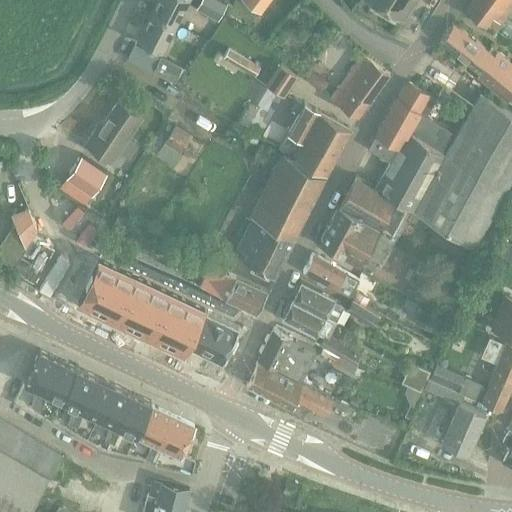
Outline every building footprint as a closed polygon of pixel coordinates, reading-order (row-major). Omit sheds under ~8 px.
[(158,0),(152,12),(175,24),(187,0),(158,0)] [(234,5),(228,2),(227,3),(220,0),(199,0),(197,6),(223,20),(234,5)] [(246,0),(262,11),(269,0),(246,0)] [(370,0),(402,19),(413,0),(370,0)] [(511,0),(472,0),(466,9),(465,10),(494,31),(511,5),(511,0)] [(160,52),(175,24),(152,12),(138,40),(160,52)] [(511,100),(511,63),(496,51),(494,54),(466,32),(468,29),(457,21),(454,25),(453,23),(439,42),(478,72),(476,74),(511,100)] [(256,74),(261,66),(229,46),(224,53),(219,50),(214,58),(235,71),(239,64),(256,74)] [(330,97),(357,116),(389,72),(362,53),(330,97)] [(175,81),(182,66),(161,55),(153,70),(175,81)] [(283,96),(296,76),(280,65),(267,85),(283,96)] [(395,97),(368,147),(388,160),(374,185),(396,197),(423,213),(472,243),(511,173),(511,112),(477,89),(454,132),(424,114),(434,97),(408,81),(397,98),(395,97)] [(288,131),(288,132),(304,140),(320,111),(304,103),(296,99),(291,108),(298,112),(288,131)] [(112,160),(141,116),(117,100),(98,129),(95,127),(85,142),(112,160)] [(304,140),(288,132),(279,147),(326,173),(351,129),(320,111),(304,140)] [(176,123),(156,154),(174,165),(193,134),(176,123)] [(81,154),(66,176),(92,193),(107,171),(81,154)] [(243,260),(274,276),(325,176),(282,155),(251,216),(253,217),(237,247),(247,252),(243,260)] [(356,174),(319,242),(359,263),(396,197),(374,185),(356,174)] [(19,231),(7,250),(17,257),(35,228),(27,207),(11,213),(19,231)] [(119,214),(112,226),(130,235),(136,223),(119,214)] [(498,234),(484,259),(493,264),(507,239),(498,234)] [(511,242),(508,240),(500,254),(510,260),(511,256),(511,242)] [(106,243),(102,250),(111,254),(115,247),(106,243)] [(115,247),(111,254),(120,259),(124,251),(115,247)] [(197,254),(194,261),(209,268),(213,260),(215,255),(200,249),(197,254)] [(124,251),(120,259),(129,263),(133,256),(124,251)] [(349,294),(358,277),(313,252),(303,270),(349,294)] [(133,256),(129,263),(138,267),(142,260),(133,256)] [(99,257),(78,301),(183,352),(187,343),(221,359),(222,359),(228,347),(232,337),(238,326),(237,325),(204,309),(204,308),(99,257)] [(142,260),(138,267),(147,272),(151,265),(142,260)] [(209,268),(201,285),(219,293),(257,312),(267,291),(229,272),(226,271),(227,267),(213,260),(209,268)] [(151,265),(147,272),(156,276),(160,269),(151,265)] [(160,269),(156,276),(165,281),(169,273),(160,269)] [(169,273),(165,281),(174,285),(178,278),(169,273)] [(178,278),(174,285),(183,289),(187,282),(178,278)] [(292,298),(335,320),(342,307),(331,301),(333,297),(301,280),(292,298)] [(187,282),(183,289),(192,294),(196,286),(187,282)] [(196,286),(192,294),(201,298),(204,291),(196,286)] [(366,303),(369,296),(358,291),(355,298),(366,303)] [(352,297),(346,308),(373,323),(379,312),(352,297)] [(316,330),(324,334),(320,342),(326,344),(321,354),(354,371),(358,362),(353,360),(360,348),(329,332),(335,320),(292,298),(283,315),(314,332),(316,330)] [(493,326),(511,334),(511,301),(505,298),(493,326)] [(423,308),(416,322),(433,329),(439,315),(423,308)] [(438,319),(434,330),(446,335),(450,324),(438,319)] [(314,349),(274,328),(273,328),(261,351),(258,356),(299,377),(314,349)] [(431,376),(460,389),(459,391),(502,410),(511,385),(511,346),(490,337),(482,356),(498,363),(487,388),(482,386),(483,384),(466,377),(466,376),(436,363),(431,376)] [(59,357),(39,348),(24,381),(39,388),(43,390),(59,357)] [(61,398),(76,366),(59,357),(43,390),(48,392),(61,398)] [(253,369),(247,384),(288,404),(287,406),(300,412),(306,400),(325,409),(331,395),(258,359),(253,369)] [(411,362),(402,382),(422,391),(431,371),(411,362)] [(61,398),(76,405),(80,407),(95,375),(76,366),(61,398)] [(99,416),(114,383),(95,375),(80,407),(85,410),(99,416)] [(485,413),(461,402),(464,394),(428,379),(425,387),(459,401),(442,441),(468,452),(485,413)] [(99,416),(113,423),(117,425),(132,392),(116,384),(114,383),(99,416)] [(35,396),(44,400),(48,392),(43,390),(39,388),(35,396)] [(136,434),(150,404),(152,401),(132,392),(117,425),(122,427),(136,434)] [(44,400),(35,396),(31,404),(40,408),(44,400)] [(136,434),(153,442),(158,444),(172,414),(150,404),(136,434)] [(72,413),(81,418),(85,410),(80,407),(76,405),(72,413)] [(72,413),(68,421),(77,425),(81,418),(72,413)] [(172,414),(158,444),(162,446),(180,454),(194,424),(172,414)] [(0,511),(63,511),(58,508),(54,511),(28,511),(49,476),(51,477),(64,456),(0,418),(0,511)] [(109,431),(118,435),(122,427),(117,425),(113,423),(109,431)] [(109,431),(105,438),(114,443),(118,435),(109,431)] [(511,465),(511,432),(509,431),(503,441),(510,445),(502,460),(511,465)] [(149,449),(158,454),(162,446),(158,444),(153,442),(149,449)] [(151,460),(155,462),(158,454),(149,449),(145,457),(151,460)] [(183,511),(190,487),(154,478),(150,494),(147,493),(142,511),(183,511)] [(299,486),(290,482),(287,490),(296,493),(299,486)]
